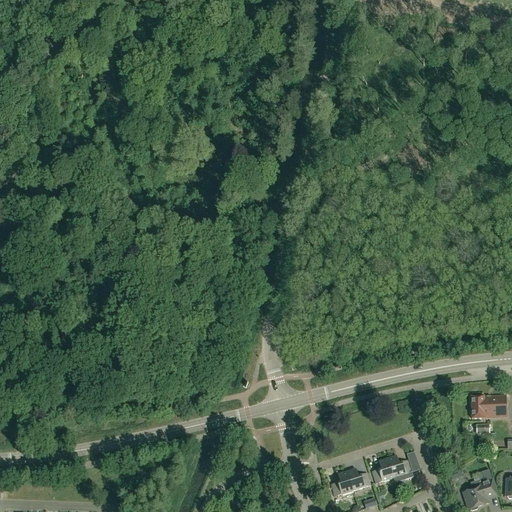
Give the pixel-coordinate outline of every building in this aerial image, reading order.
[(471,397),(471,420),(484,420),(484,419),(505,418),(506,397),(484,398),(484,397),(471,397)] [(476,426),(477,435),(490,434),(490,425),(476,426)] [(409,468),(407,462),(399,464),(397,457),(388,460),(394,479),(395,485),(413,479),(411,474),(409,468)] [(416,459),(407,461),(407,462),(409,468),(418,465),(416,459)] [(376,485),(394,479),(388,460),(378,463),(381,470),(372,473),(376,485)] [(356,470),(347,473),(353,492),(370,487),(367,474),(358,477),(356,470)] [(448,474),(450,481),(463,477),(461,470),(448,474)] [(484,490),(494,487),(489,470),(481,473),(483,479),(474,482),(470,484),(473,491),(465,493),(468,501),(465,502),(468,511),(470,510),(470,511),(471,511),(472,511),(477,510),(478,509),(477,508),(488,504),(484,490)] [(353,492),(347,473),(337,476),(340,483),(331,486),(335,498),(353,492)] [(139,491),(128,497),(131,501),(141,496),(139,491)] [(369,509),(377,507),(375,500),(367,502),(369,509)]
